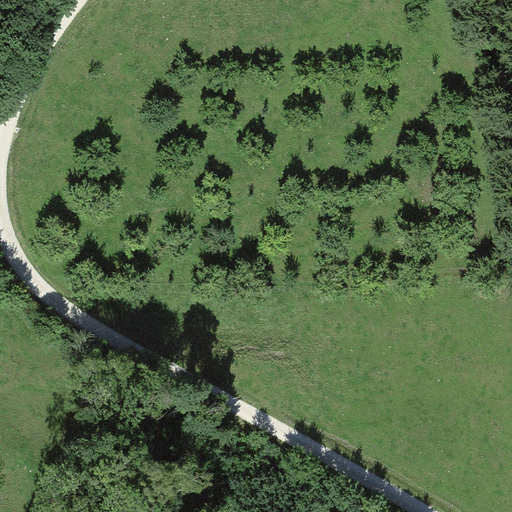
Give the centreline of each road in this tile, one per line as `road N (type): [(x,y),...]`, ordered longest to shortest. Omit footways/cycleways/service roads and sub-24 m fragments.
road 1 (unclassified): [(418,511),(149,363),(45,293),(11,248),(0,216)]
road 2 (unclassified): [(0,155),(35,66),(79,0)]
